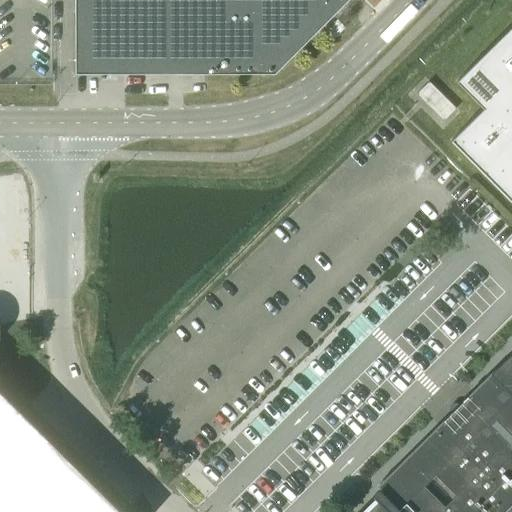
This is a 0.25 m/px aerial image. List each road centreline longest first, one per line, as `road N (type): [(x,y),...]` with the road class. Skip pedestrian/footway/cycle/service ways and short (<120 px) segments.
road 1 (tertiary): [(409,0),(315,91),(270,115),(0,123)]
road 2 (unknown): [(15,433),(78,501),(104,493),(135,462)]
